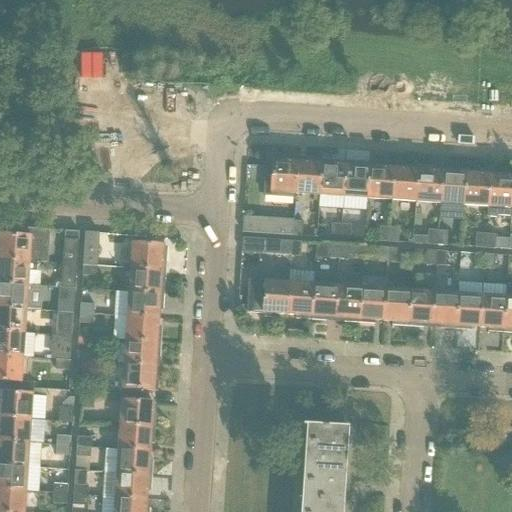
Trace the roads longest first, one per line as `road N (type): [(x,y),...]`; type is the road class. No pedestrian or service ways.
road 1 (residential): [(216,213),(222,132),(249,109),(511,131)]
road 2 (residential): [(216,213),(0,197)]
road 3 (residential): [(416,375),(207,363)]
road 4 (residential): [(207,363),(216,213)]
road 5 (residential): [(199,511),(207,363)]
road 6 (residential): [(410,511),(416,375)]
